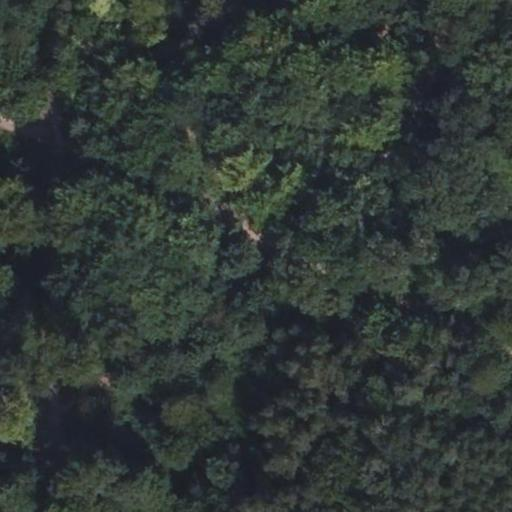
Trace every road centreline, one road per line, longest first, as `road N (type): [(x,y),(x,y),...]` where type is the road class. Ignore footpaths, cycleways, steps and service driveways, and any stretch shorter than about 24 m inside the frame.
road 1 (track): [(511,358),(46,134)]
road 2 (motorway): [(0,62),(409,0)]
road 3 (track): [(56,511),(46,134)]
road 4 (unknown): [(46,134),(46,0)]
